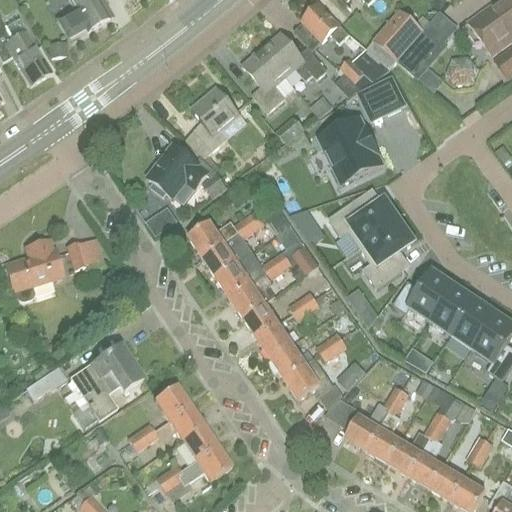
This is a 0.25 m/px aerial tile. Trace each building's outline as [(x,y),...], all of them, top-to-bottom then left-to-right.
[(66,43),(86,33),(87,35),(109,22),(108,21),(113,18),(102,0),(101,0),(98,2),(96,0),(67,0),(75,13),(55,23),(66,43)] [(511,0),(508,0),(506,2),(504,0),(501,0),(467,25),(492,59),(511,44),(511,0)] [(349,39),(339,29),(318,7),(301,24),(321,46),(330,38),(339,48),(349,39)] [(396,66),(423,35),(399,14),(365,54),(389,74),(397,66),(396,66)] [(0,22),(0,58),(3,65),(13,60),(30,89),(50,76),(29,43),(16,23),(5,30),(0,22)] [(405,73),(413,81),(427,65),(440,49),(432,42),(423,35),(396,66),(397,66),(405,73)] [(269,46),(262,51),(285,80),(295,72),(306,85),(312,79),(317,84),(328,75),(308,51),(299,59),(281,38),(270,47),(269,46)] [(69,46),(48,46),(48,60),(69,60),(69,46)] [(285,80),(262,51),(252,59),(253,60),(243,70),(260,91),(251,99),(267,117),(295,93),(284,80),(285,80)] [(511,78),(511,51),(499,61),(511,78)] [(466,59),(450,62),(444,77),(454,90),(470,87),(476,72),(466,59)] [(357,69),(350,62),(344,68),(339,73),(343,77),(353,87),(357,83),(364,76),(357,69)] [(353,87),(343,77),(333,87),(348,101),(357,91),(353,87)] [(369,92),(371,96),(383,120),(405,109),(391,81),(373,90),(369,92)] [(228,143),(220,135),(239,119),(216,92),(191,113),(202,125),(183,143),(213,175),(218,171),(208,159),(228,143)] [(286,149),(305,133),(294,120),(276,135),(286,149)] [(327,147),(321,150),(333,173),(343,168),(351,184),(383,169),(359,121),(323,139),(327,147)] [(510,160),(502,149),(494,154),(503,166),(510,160)] [(166,197),(171,200),(184,184),(195,192),(207,176),(174,150),(149,183),(154,187),(150,191),(163,201),(166,197)] [(197,192),(207,206),(227,192),(216,177),(197,192)] [(236,207),(256,193),(250,184),(233,196),(234,198),(231,199),(236,207)] [(359,252),(399,224),(397,221),(400,219),(390,205),(387,207),(384,203),(364,217),(355,204),(328,223),(341,242),(348,236),(359,252)] [(311,224),(304,214),(288,219),(298,233),(311,224)] [(264,228),(256,215),(246,222),(248,225),(246,227),(250,233),(252,236),(264,228)] [(210,225),(187,240),(199,258),(236,233),(241,239),(243,243),(252,236),(250,233),(246,227),(248,225),(246,222),(234,230),(231,226),(216,236),(210,225)] [(401,228),(399,224),(359,252),(370,268),(362,273),(377,293),(403,274),(393,260),(414,246),(411,241),(414,239),(405,226),(401,228)] [(214,280),(251,255),(243,243),(241,239),(236,233),(199,258),(214,280)] [(34,297),(31,289),(62,279),(55,254),(51,255),(48,245),(26,251),(30,262),(5,270),(12,294),(14,294),(16,301),(19,305),(23,306),(30,304),(32,303),(34,300),(34,297)] [(88,269),(81,245),(65,250),(73,274),(88,269)] [(304,251),(291,259),(296,266),(305,279),(318,271),(311,261),(304,251)] [(251,255),(214,280),(228,300),(239,293),(250,285),(264,275),(266,277),(268,281),(271,284),(280,278),(274,269),(277,267),(273,262),(262,270),(251,255)] [(283,255),(273,262),(277,267),(274,269),(280,278),(292,270),(291,269),(287,262),(283,255)] [(266,277),(264,275),(250,285),(239,293),(228,300),(241,321),(273,299),(268,292),(273,288),(271,284),(268,281),(266,277)] [(410,312),(429,325),(453,290),(431,275),(419,293),(408,286),(392,309),(406,318),(410,312)] [(453,290),(429,325),(451,340),(474,304),(453,290)] [(311,296),(301,303),(304,308),(302,309),(306,316),(296,322),(298,324),(320,310),(311,296)] [(273,299),(241,321),(255,341),(277,326),(265,308),(275,301),(273,299)] [(123,322),(141,311),(136,303),(118,313),(123,322)] [(304,308),(301,303),(289,311),(296,322),(306,316),(302,309),(304,308)] [(472,354),(496,318),(474,304),(451,340),(472,354)] [(370,311),(358,319),(367,333),(377,321),(370,311)] [(511,340),(511,328),(496,318),(472,354),(491,367),(486,375),(501,385),(511,368),(511,351),(507,348),(511,340)] [(291,346),(277,326),(255,341),(269,361),(291,346)] [(334,358),(325,364),(326,366),(347,352),(337,337),(328,344),(332,350),(330,351),(334,358)] [(332,350),(328,344),(316,352),(325,364),(334,358),(330,351),(332,350)] [(306,368),(291,346),(269,361),(283,383),(306,368)] [(44,352),(45,355),(48,356),(51,355),(52,351),(51,348),(48,347),(45,349),(44,352)] [(108,398),(119,391),(123,396),(142,383),(120,350),(90,370),(69,383),(98,425),(117,412),(108,398)] [(411,353),(403,365),(414,371),(421,360),(411,353)] [(283,383),(298,404),(314,393),(319,399),(333,391),(314,362),(306,368),(283,383)] [(58,371),(25,392),(33,404),(48,394),(50,396),(67,385),(58,371)] [(415,397),(426,403),(433,389),(423,383),(415,397)] [(168,425),(190,409),(176,389),(154,404),(168,425)] [(394,392),(389,401),(396,405),(394,407),(401,410),(407,399),(397,393),(394,392)] [(396,405),(389,401),(383,410),(379,407),(368,425),(359,420),(361,416),(349,409),(339,428),(349,434),(344,442),(366,455),(389,417),(395,421),(401,410),(394,407),(396,405)] [(437,416),(432,426),(438,430),(437,432),(444,436),(451,424),(455,424),(463,409),(461,408),(462,406),(455,402),(444,420),(437,416)] [(190,409),(168,425),(181,445),(204,429),(190,409)] [(0,422),(9,416),(4,410),(0,412),(0,422)] [(387,468),(400,445),(391,439),(400,424),(395,421),(389,417),(366,455),(387,468)] [(400,445),(387,468),(408,480),(431,442),(438,446),(444,436),(437,432),(438,430),(432,426),(424,439),(419,436),(410,451),(400,445)] [(132,449),(153,435),(149,428),(127,442),(132,449)] [(217,450),(204,429),(181,445),(195,465),(217,450)] [(100,430),(92,435),(99,445),(107,440),(100,430)] [(511,434),(508,433),(502,444),(511,450),(511,434)] [(159,442),(153,435),(132,449),(137,456),(159,442)] [(479,442),(473,451),(480,455),(479,457),(486,461),(493,450),(486,446),(486,445),(480,441),(479,442)] [(431,442),(408,480),(429,493),(443,470),(433,464),(443,448),(438,446),(431,442)] [(180,475),(148,496),(161,511),(163,511),(171,505),(163,497),(180,485),(183,490),(203,477),(209,486),(232,471),(217,450),(195,465),(180,475)] [(480,455),(473,451),(466,463),(480,472),(486,461),(479,457),(480,455)] [(148,496),(180,475),(176,468),(143,491),(148,496)] [(453,476),(443,470),(429,493),(450,505),(464,482),(464,483),(469,476),(464,473),(461,477),(455,473),(453,476)] [(475,511),(485,495),(464,483),(464,482),(450,505),(461,511),(475,511)] [(511,511),(511,498),(509,496),(511,491),(511,490),(503,485),(488,510),(491,511),(511,511)] [(78,499),(90,511),(101,511),(90,499),(94,496),(89,490),(78,499)] [(90,511),(78,499),(69,505),(75,511),(77,511),(78,511),(79,511),(90,511)]
